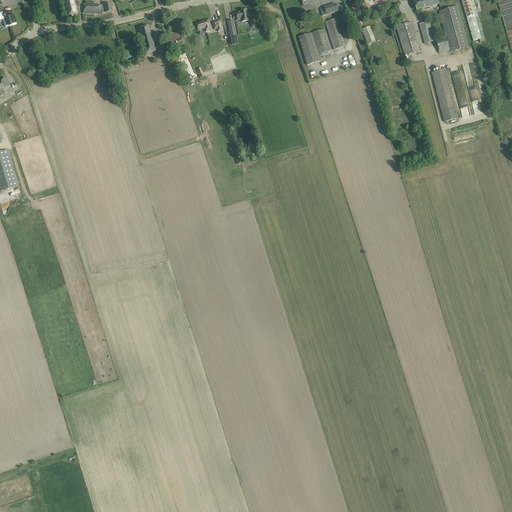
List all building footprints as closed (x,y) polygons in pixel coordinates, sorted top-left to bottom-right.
[(74,0),(62,0),(67,17),(79,14),(74,0)] [(438,0),(417,0),(414,1),(416,10),(439,4),(438,0)] [(460,0),(460,1),(461,0),(473,41),(476,40),(476,43),(480,42),(480,43),(485,41),(474,0),(470,1),(469,0),(460,0)] [(83,5),(83,14),(101,14),(101,7),(102,14),(106,13),(112,12),(111,4),(101,6),(100,5),(93,5),(93,2),(88,2),(88,5),(83,5)] [(400,2),(393,4),(400,25),(408,22),(400,2)] [(336,4),(324,8),(326,15),(338,12),(336,4)] [(365,4),(351,8),(354,16),(368,12),(365,4)] [(445,36),(436,38),(439,54),(450,52),(450,53),(469,47),(457,6),(438,12),(445,36)] [(240,12),(236,13),(237,21),(241,20),(242,22),(249,21),(247,10),(240,11),(240,12)] [(4,19),(3,20),(5,27),(6,27),(9,26),(16,24),(14,16),(13,16),(11,12),(3,14),(5,19),(4,19)] [(281,19),(270,22),(272,32),(284,29),(281,19)] [(336,19),(325,22),(334,50),(345,47),(336,19)] [(203,22),(196,25),(198,31),(205,29),(206,32),(212,30),(208,20),(203,22)] [(234,20),(227,21),(230,37),(237,36),(234,20)] [(358,20),(354,25),(359,29),(363,25),(358,20)] [(219,21),(213,23),(215,29),(218,29),(219,31),(222,30),(219,21)] [(412,22),(396,27),(405,56),(421,51),(412,22)] [(429,22),(419,24),(424,44),(434,42),(429,22)] [(149,26),(138,29),(146,54),(156,51),(155,50),(149,26)] [(370,26),(362,30),(367,44),(375,41),(370,26)] [(324,29),(312,33),(319,55),(321,54),(322,57),(329,54),(328,52),(331,51),(324,29)] [(312,33),(298,37),(307,66),(321,61),(319,55),(312,33)] [(186,53),(177,57),(188,80),(197,76),(186,53)] [(441,70),(432,73),(444,122),(458,119),(446,69),(444,69),(444,66),(440,67),(441,70)] [(5,78),(0,80),(0,96),(5,93),(3,89),(10,85),(5,78)] [(7,150),(0,152),(0,191),(18,187),(7,150)]
